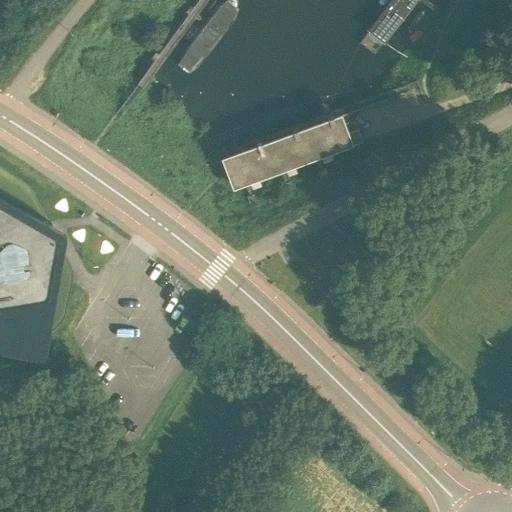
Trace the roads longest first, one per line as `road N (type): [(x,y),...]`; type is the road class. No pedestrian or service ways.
road 1 (tertiary): [(465,511),(218,270),(0,115)]
road 2 (unclassified): [(0,115),(89,0)]
